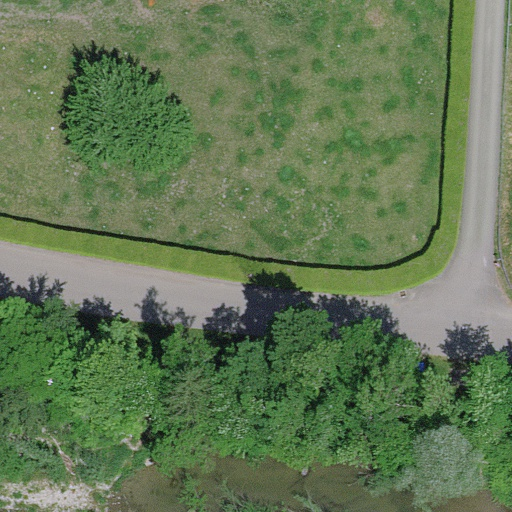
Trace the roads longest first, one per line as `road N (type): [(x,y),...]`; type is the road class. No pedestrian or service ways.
road 1 (unclassified): [(470,330),(0,265)]
road 2 (residential): [(470,330),(494,0)]
